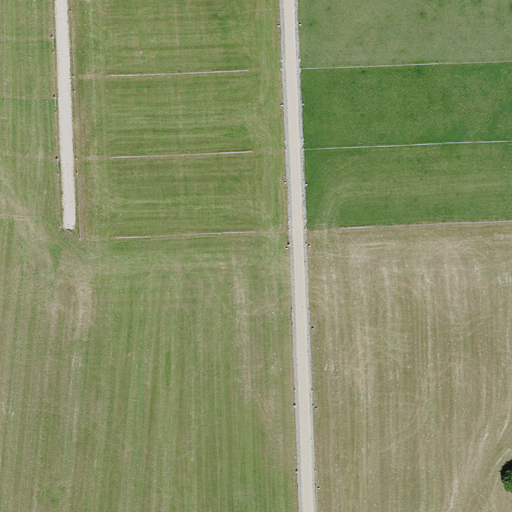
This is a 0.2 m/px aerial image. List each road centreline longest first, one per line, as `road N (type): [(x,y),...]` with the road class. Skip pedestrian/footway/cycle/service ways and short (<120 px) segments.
road 1 (unknown): [(308,511),(287,0)]
road 2 (unknown): [(61,0),(70,236)]
